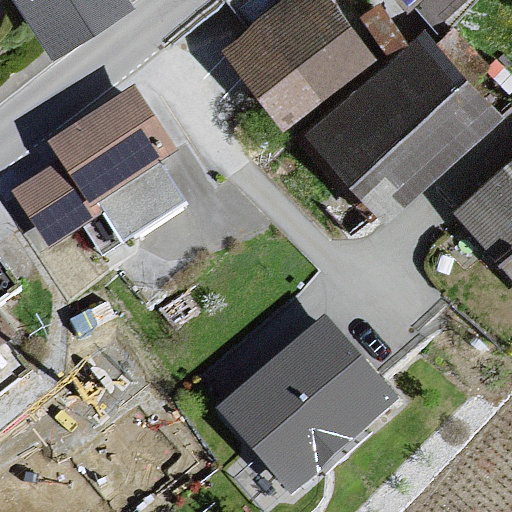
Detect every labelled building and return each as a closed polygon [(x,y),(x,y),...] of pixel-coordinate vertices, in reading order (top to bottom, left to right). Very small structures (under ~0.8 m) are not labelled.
[(20,0),(48,43),(116,0),(20,0)] [(325,0),(294,0),(227,50),(282,124),(369,59),(325,0)] [(425,38),(310,133),(380,218),(495,122),(425,38)] [(136,97),(62,144),(72,160),(22,192),(54,242),(101,212),(123,245),(185,206),(157,161),(171,152),(136,97)] [(511,159),(455,211),(491,251),(486,255),(511,283),(511,159)] [(322,317),(215,409),(288,492),(394,400),(322,317)]
